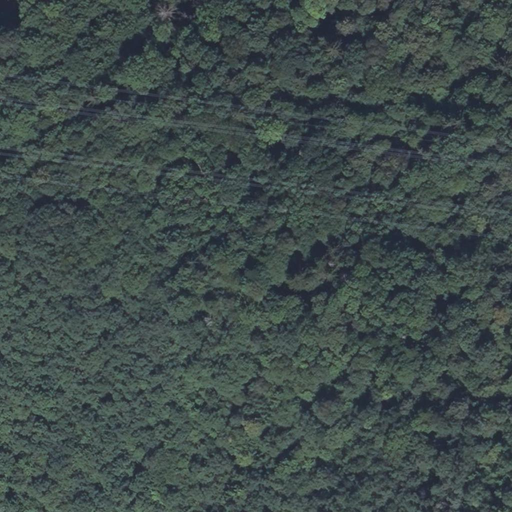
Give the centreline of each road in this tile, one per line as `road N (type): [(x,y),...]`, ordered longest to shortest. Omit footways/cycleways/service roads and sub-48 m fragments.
road 1 (track): [(511,56),(314,247),(269,306),(261,222),(274,125),(327,52),(324,33),(54,144),(50,98),(81,0)]
road 2 (track): [(511,165),(479,265),(485,288),(511,271)]
road 3 (track): [(0,109),(14,53),(51,17),(57,0)]
